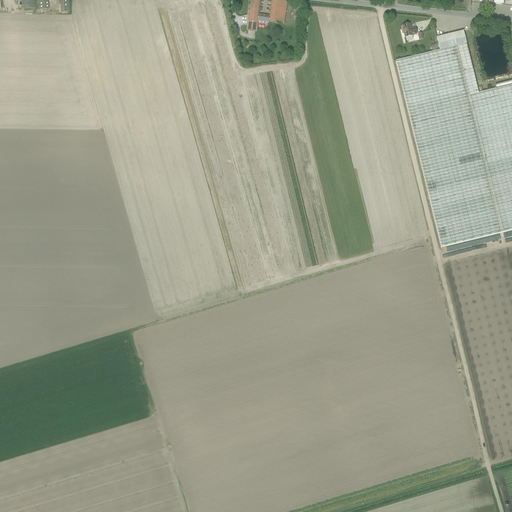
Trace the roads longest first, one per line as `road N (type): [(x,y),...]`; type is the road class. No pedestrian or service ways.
road 1 (track): [(382,8),(487,466)]
road 2 (unclassified): [(511,21),(302,0)]
road 3 (track): [(337,511),(487,466)]
